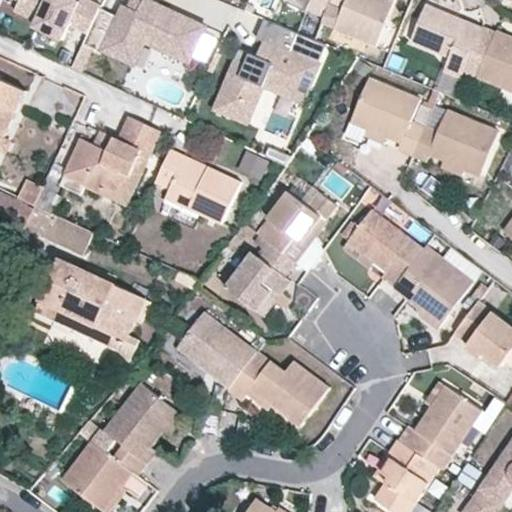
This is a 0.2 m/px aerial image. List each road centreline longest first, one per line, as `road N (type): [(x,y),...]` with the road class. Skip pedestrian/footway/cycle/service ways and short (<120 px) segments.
road 1 (residential): [(357,319),(377,369),(372,401),(344,451),(318,473),(214,466),(168,511)]
road 2 (residential): [(511,273),(404,194)]
